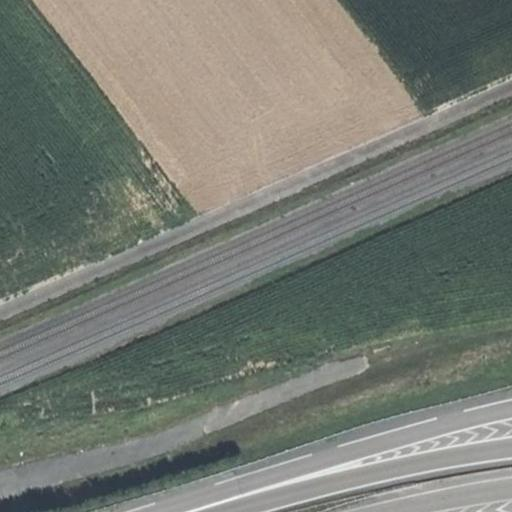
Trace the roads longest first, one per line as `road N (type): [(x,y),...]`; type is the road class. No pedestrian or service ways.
road 1 (track): [(0,322),(511,95)]
road 2 (trunk): [(511,408),(392,438),(169,511)]
road 3 (trunk): [(511,447),(216,511)]
road 4 (trunk): [(367,511),(511,486)]
